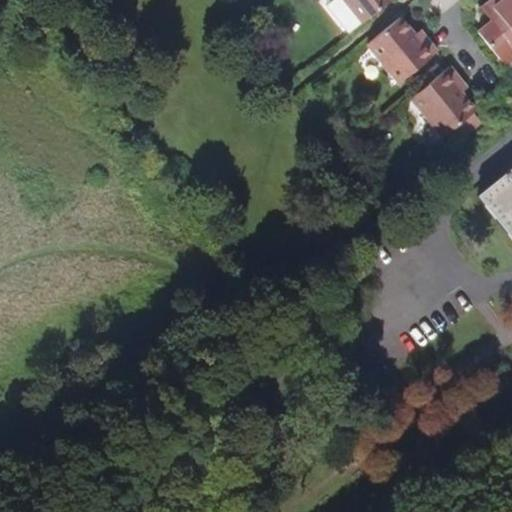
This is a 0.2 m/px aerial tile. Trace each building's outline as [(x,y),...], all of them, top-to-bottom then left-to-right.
[(332,0),(326,5),(348,33),(362,22),(363,22),(390,0),(332,0)] [(511,0),(491,0),(488,3),(498,15),(491,21),(477,32),(504,66),(511,59),(511,0)] [(498,15),(488,3),(481,9),(491,21),(498,15)] [(398,83),(437,52),(427,39),(421,44),(414,35),(399,17),(367,44),(398,83)] [(427,39),(420,30),(414,35),(421,44),(427,39)] [(460,93),(453,85),(459,80),(449,67),(411,98),(442,137),(475,110),(460,93)] [(460,93),(466,88),(459,80),(453,85),(460,93)] [(511,167),(477,195),(511,239),(511,167)]
